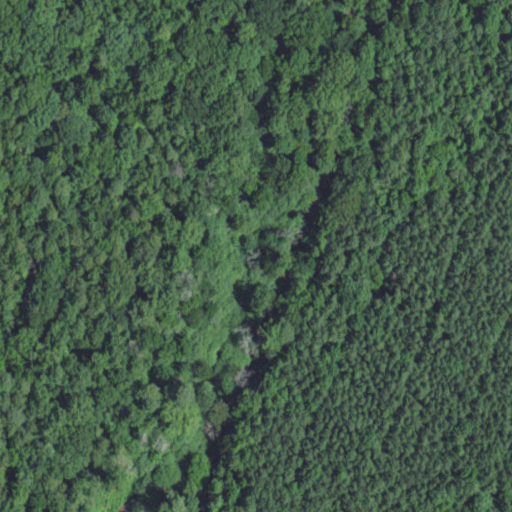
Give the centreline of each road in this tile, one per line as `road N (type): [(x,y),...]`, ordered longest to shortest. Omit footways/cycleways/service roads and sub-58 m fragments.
road 1 (track): [(204,511),(257,353),(341,179),(380,69),(389,0)]
road 2 (track): [(511,448),(361,459),(309,490),(266,493),(215,470)]
